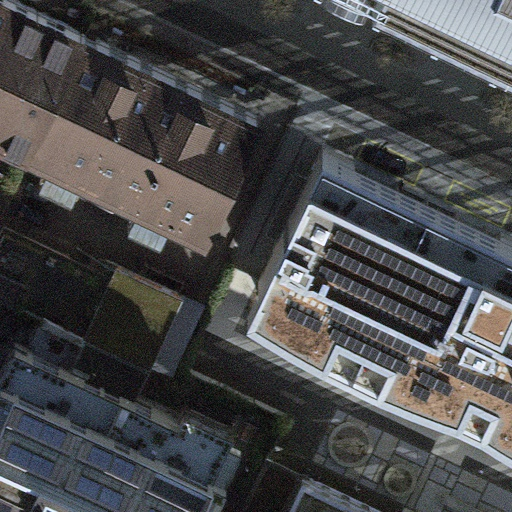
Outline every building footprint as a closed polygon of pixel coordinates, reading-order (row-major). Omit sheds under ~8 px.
[(0,0),(0,131),(31,146),(85,32),(15,0),(0,0)] [(330,0),(351,10),(352,7),(357,0),(330,0)] [(511,0),(370,0),(511,68),(511,0)] [(112,184),(166,72),(85,32),(31,146),(112,184)] [(206,229),(260,116),(166,72),(112,184),(206,229)] [(511,236),(324,146),(295,208),(249,303),(298,332),(347,358),(398,381),(457,403),(481,414),(511,433),(511,236)] [(43,311),(151,361),(182,294),(108,259),(103,271),(6,225),(0,237),(0,298),(18,307),(21,301),(43,311)] [(190,511),(232,424),(186,403),(181,414),(136,393),(151,361),(43,311),(29,342),(14,335),(0,364),(0,511),(190,511)] [(386,511),(304,473),(284,511),(386,511)]
